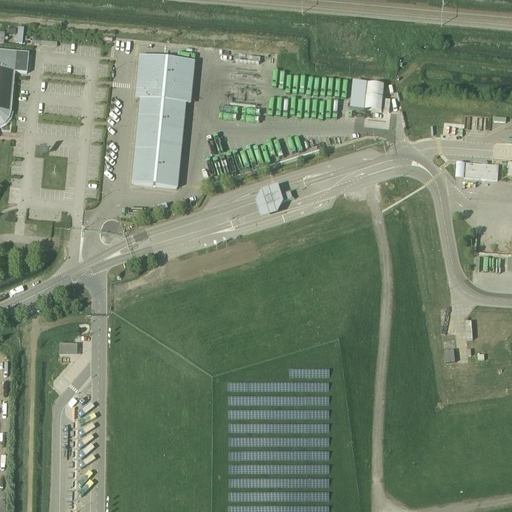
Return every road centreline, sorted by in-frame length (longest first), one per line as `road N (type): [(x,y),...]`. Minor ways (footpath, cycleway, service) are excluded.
road 1 (unknown): [(104,204),(123,62),(145,46),(184,49),(209,72),(208,134),(196,180),(181,198),(159,202)]
road 2 (track): [(222,511),(223,384),(318,354),(337,371),(353,511)]
